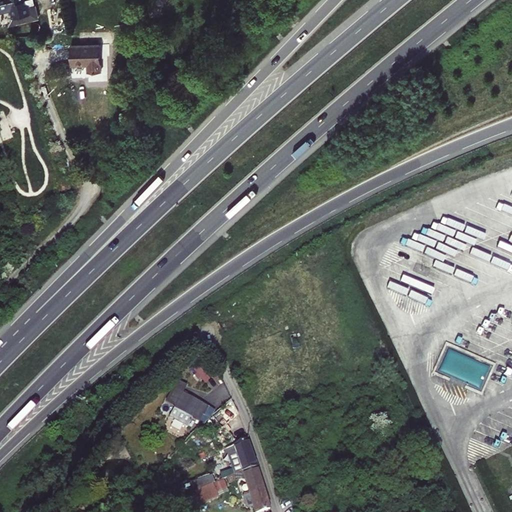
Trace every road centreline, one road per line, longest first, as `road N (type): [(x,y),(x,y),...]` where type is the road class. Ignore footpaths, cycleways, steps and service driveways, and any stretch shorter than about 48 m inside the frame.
road 1 (motorway): [(0,430),(250,187),(471,0)]
road 2 (motorway): [(0,455),(87,375),(244,258),(357,191),(511,123)]
road 3 (motorway): [(395,0),(203,165),(0,361)]
road 4 (motorway): [(334,0),(0,344)]
road 5 (unknown): [(411,350),(365,271),(372,240),(511,178)]
road 6 (residential): [(276,511),(253,433),(200,313)]
road 7 (residential): [(0,289),(78,217),(93,190)]
road 8 (unknown): [(411,350),(457,310),(511,284)]
